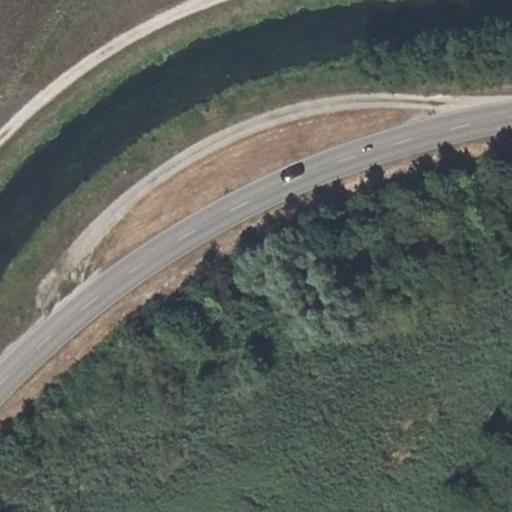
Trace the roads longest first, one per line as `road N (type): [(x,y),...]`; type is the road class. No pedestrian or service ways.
road 1 (tertiary): [(511,117),(408,139),(210,220),(37,343),(0,388)]
road 2 (track): [(216,0),(139,29),(0,127)]
